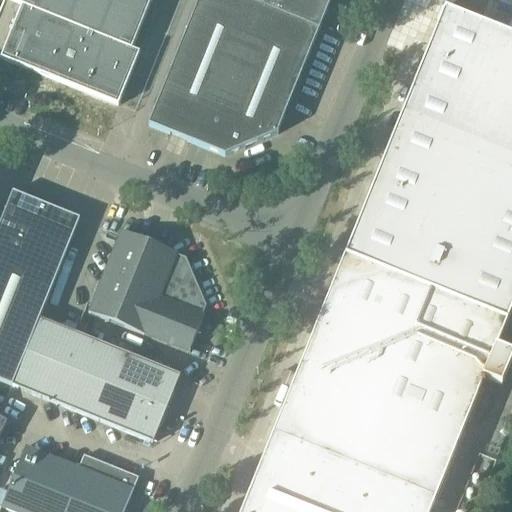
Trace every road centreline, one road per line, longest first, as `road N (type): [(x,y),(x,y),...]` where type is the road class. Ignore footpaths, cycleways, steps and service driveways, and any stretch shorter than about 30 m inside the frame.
road 1 (unclassified): [(287,247),(0,126)]
road 2 (unclassified): [(181,511),(287,247)]
road 3 (unclassified): [(287,247),(388,0)]
